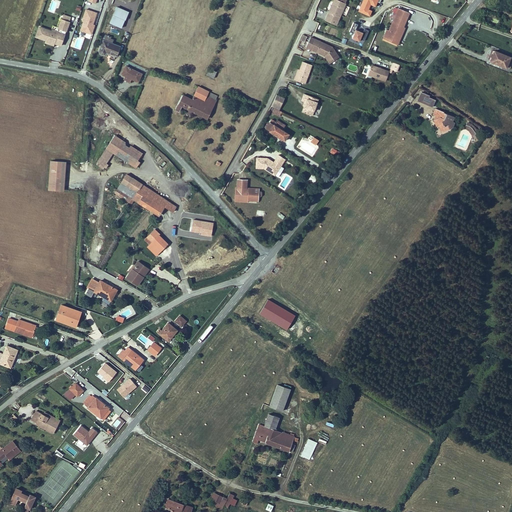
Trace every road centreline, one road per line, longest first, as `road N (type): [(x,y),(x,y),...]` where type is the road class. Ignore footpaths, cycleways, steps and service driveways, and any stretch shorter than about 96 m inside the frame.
road 1 (residential): [(0,61),(95,83),(269,256)]
road 2 (secondary): [(476,0),(269,256)]
road 3 (secondary): [(245,286),(62,511)]
road 4 (residential): [(0,411),(182,298),(232,282),(245,286)]
road 5 (track): [(132,425),(232,486),(350,511)]
